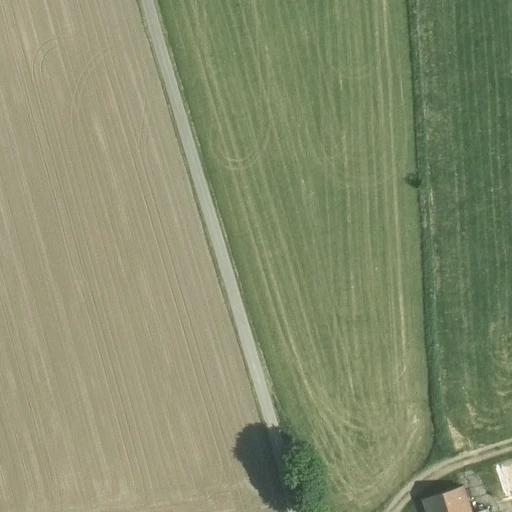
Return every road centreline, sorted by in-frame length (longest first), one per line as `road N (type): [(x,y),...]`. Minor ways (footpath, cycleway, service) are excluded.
road 1 (unclassified): [(298,511),(148,0)]
road 2 (track): [(397,511),(416,479),(438,466),(511,448)]
